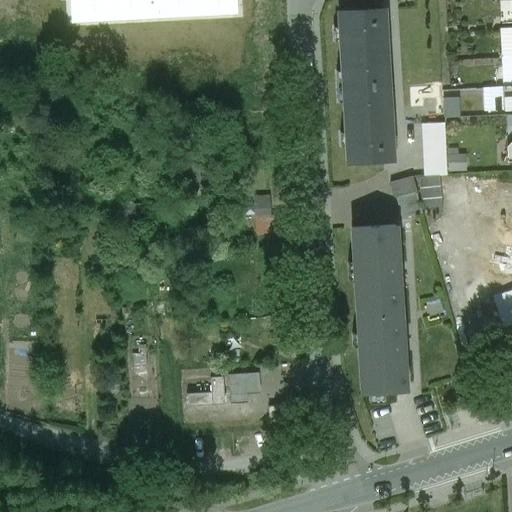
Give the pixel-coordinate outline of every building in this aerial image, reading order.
[(382,10),(339,12),(340,30),(346,30),(346,38),(340,39),(342,71),(348,71),(349,86),(386,84),(382,10)] [(386,85),(349,87),(350,102),(344,102),(346,135),(352,135),(352,143),(346,144),(347,162),(390,159),(386,85)] [(511,85),(502,86),(502,87),(503,111),(511,110),(511,85)] [(502,87),(490,87),(491,112),(503,111),(502,87)] [(462,115),(460,90),(444,91),(446,116),(462,115)] [(443,123),(421,124),(424,176),(439,175),(446,175),(443,123)] [(449,170),(467,169),(467,153),(448,154),(449,170)] [(439,175),(418,177),(422,210),(442,208),(439,175)] [(411,176),(390,182),(394,198),(395,198),(416,192),(411,176)] [(511,256),(491,191),(481,194),(480,190),(468,193),(498,286),(490,289),(502,327),(511,323),(511,256)] [(416,192),(395,198),(401,219),(421,213),(416,192)] [(394,226),(351,228),(353,262),(359,261),(360,281),(354,282),(356,315),(399,312),(394,226)] [(400,313),(356,315),(357,333),(363,332),(364,347),(358,348),(361,394),(404,391),(400,313)] [(258,373),(228,375),(229,403),(247,402),(246,394),(259,393),(258,373)] [(188,406),(224,404),(223,377),(211,378),(212,392),(187,394),(188,406)] [(454,380),(432,387),(441,414),(463,407),(454,380)] [(287,406),(268,407),(269,419),(287,418),(287,406)]
